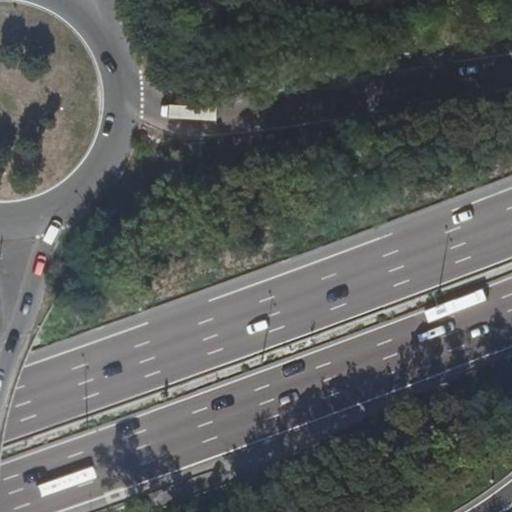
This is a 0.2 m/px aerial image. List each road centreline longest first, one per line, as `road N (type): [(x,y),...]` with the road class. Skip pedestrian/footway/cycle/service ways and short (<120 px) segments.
road 1 (motorway): [(0,497),(511,309)]
road 2 (motorway): [(511,224),(0,411)]
road 3 (motorway): [(511,73),(190,118),(151,111),(120,93)]
road 4 (primary): [(57,206),(105,159),(120,93)]
road 5 (primary): [(0,321),(57,206)]
